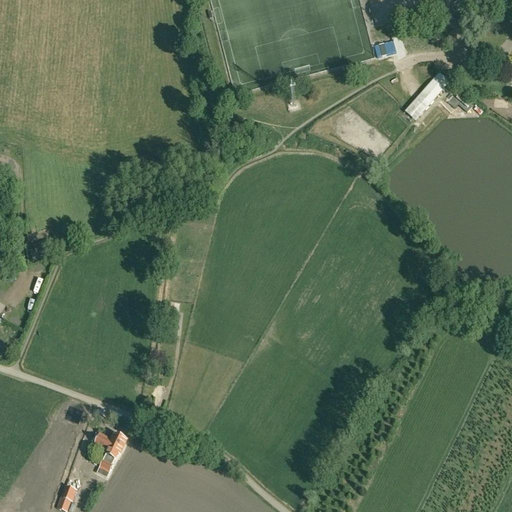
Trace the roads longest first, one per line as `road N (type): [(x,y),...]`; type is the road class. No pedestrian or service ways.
road 1 (unclassified): [(279,511),(157,427),(0,369)]
road 2 (track): [(0,158),(19,174),(23,279),(0,295)]
